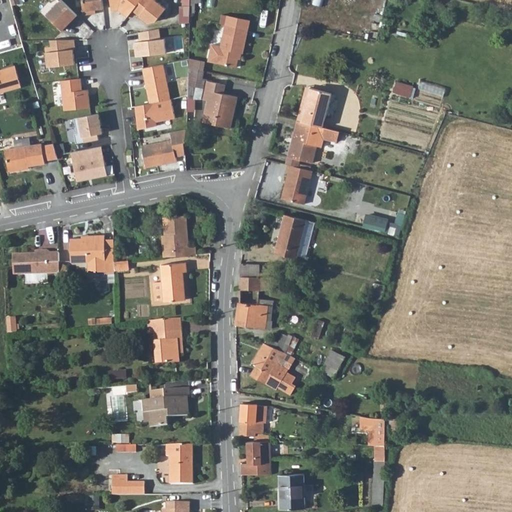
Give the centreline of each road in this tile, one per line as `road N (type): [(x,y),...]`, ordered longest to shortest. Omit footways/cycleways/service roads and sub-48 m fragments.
road 1 (residential): [(221,199),(229,221),(228,511)]
road 2 (residential): [(291,0),(245,177),(221,199)]
road 3 (residential): [(123,199),(111,46)]
road 4 (residential): [(0,224),(123,199)]
